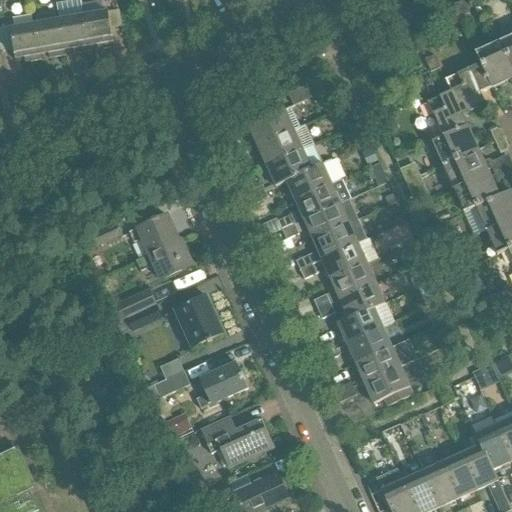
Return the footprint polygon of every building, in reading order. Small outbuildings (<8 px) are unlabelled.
[(461,22),(470,19),(463,2),(454,6),(461,22)] [(109,13),(84,17),(89,48),(90,48),(97,46),(98,51),(115,48),(109,13)] [(65,52),(73,50),(74,55),(90,52),(90,48),(89,48),(84,17),(60,21),(65,52)] [(41,56),(49,55),(50,59),(66,56),(65,52),(60,21),(35,26),(41,56)] [(41,56),(35,26),(11,30),(16,60),(25,59),(26,63),(42,61),(41,56)] [(0,31),(0,40),(2,54),(13,52),(9,30),(0,31)] [(511,38),(500,43),(511,68),(511,38)] [(511,79),(511,68),(500,43),(475,54),(481,66),(492,89),(511,79)] [(434,57),(425,61),(431,74),(440,69),(434,57)] [(492,89),(481,66),(447,81),(452,93),(458,105),(470,100),(474,111),(486,106),(481,94),(492,89)] [(406,84),(412,97),(421,93),(415,80),(406,84)] [(290,96),(294,107),(324,94),(319,83),(290,96)] [(458,105),(452,93),(428,103),(444,139),(445,140),(467,129),(462,117),(474,111),(470,100),(458,105)] [(285,113),(249,129),(257,148),(300,129),(291,110),(285,113)] [(300,129),(257,148),(266,168),(314,146),(306,128),(301,130),(300,129)] [(445,140),(444,139),(433,144),(444,168),(478,153),(467,129),(445,140)] [(495,145),(506,140),(503,132),(497,130),(490,133),(495,145)] [(506,140),(495,145),(500,156),(507,153),(509,147),(506,140)] [(224,151),(228,161),(241,155),(237,146),(224,151)] [(323,167),(314,146),(266,168),(275,188),(286,183),(323,167)] [(373,150),(362,154),(368,167),(378,163),(374,153),(373,150)] [(478,153),(444,168),(454,190),(488,176),(478,153)] [(331,163),(323,167),(286,183),(295,203),(332,187),(341,183),(331,163)] [(415,165),(401,171),(400,171),(406,184),(407,184),(421,178),(416,166),(415,165)] [(245,166),(233,172),(237,181),(249,175),(245,166)] [(498,199),(488,176),(454,190),(464,214),(477,208),(478,209),(499,200),(498,199)] [(332,187),(295,203),(304,223),(341,206),(350,202),(352,201),(343,182),(341,183),(332,187)] [(431,201),(424,185),(410,191),(409,192),(416,207),(417,207),(431,201)] [(253,192),(259,204),(268,200),(262,188),(253,192)] [(259,204),(253,192),(244,196),(250,208),(259,204)] [(511,196),(511,193),(498,199),(499,200),(478,209),(487,231),(511,220),(511,196)] [(393,195),(385,199),(389,208),(397,204),(393,195)] [(313,243),(359,222),(350,202),(341,206),(304,223),(313,243)] [(394,219),(399,228),(407,224),(403,215),(394,219)] [(149,258),(180,245),(168,218),(130,235),(135,245),(142,242),(149,258)] [(283,232),(295,227),(291,218),(279,223),(283,232)] [(511,249),(511,220),(487,231),(498,256),(509,251),(511,249)] [(359,222),(313,243),(318,254),(297,264),(301,273),(313,267),(323,263),(359,246),(368,242),(359,222)] [(88,240),(93,250),(121,236),(116,226),(88,240)] [(299,236),(295,227),(283,232),(287,241),(299,236)] [(368,266),(367,266),(379,261),(370,241),(368,242),(359,246),(323,263),(331,283),(368,266)] [(180,245),(149,258),(135,264),(140,274),(154,268),(161,283),(193,269),(181,244),(180,245)] [(390,249),(392,254),(403,249),(401,244),(390,249)] [(412,258),(420,255),(416,244),(408,248),(412,258)] [(470,258),(456,264),(461,274),(474,268),(470,258)] [(416,277),(427,272),(424,265),(413,270),(416,277)] [(376,286),(368,266),(331,283),(340,302),(376,286)] [(317,276),(313,267),(301,273),(304,281),(317,276)] [(376,286),(340,302),(349,321),(350,322),(375,310),(385,305),(376,286)] [(511,289),(487,300),(491,310),(511,301),(511,289)] [(148,293),(112,310),(118,322),(154,306),(148,293)] [(206,298),(174,313),(191,350),(223,335),(206,298)] [(318,312),(331,307),(326,298),(314,303),(318,312)] [(335,316),(331,307),(318,312),(322,321),(335,316)] [(156,308),(127,321),(132,333),(161,320),(156,308)] [(350,322),(349,321),(338,326),(347,346),(384,330),(375,310),(350,322)] [(384,330),(347,346),(356,366),(393,350),(384,330)] [(324,350),(330,361),(339,357),(333,345),(324,350)] [(330,361),(324,350),(315,354),(321,365),(330,361)] [(393,350),(356,366),(365,387),(402,370),(393,350)] [(113,406),(90,359),(66,371),(90,418),(113,406)] [(497,375),(507,370),(502,361),(492,366),(497,375)] [(165,382),(183,374),(178,362),(159,370),(165,382)] [(236,365),(200,381),(207,396),(196,400),(200,409),(211,404),(212,406),(248,390),(244,381),(245,380),(243,376),(242,376),(236,365)] [(482,370),(486,379),(497,375),(492,366),(482,370)] [(410,390),(402,370),(365,387),(374,406),(385,401),(388,409),(414,397),(410,390)] [(183,374),(165,382),(153,387),(159,401),(189,387),(183,374)] [(351,385),(342,389),(348,401),(357,397),(351,385)] [(348,401),(342,389),(333,393),(338,405),(348,401)] [(194,434),(185,416),(166,425),(175,443),(194,434)] [(262,421),(236,433),(230,419),(200,432),(211,457),(219,453),(227,469),(274,448),(262,421)] [(511,419),(496,427),(511,461),(511,419)] [(511,463),(511,461),(496,427),(475,436),(480,447),(482,446),(494,472),(511,463)] [(500,511),(511,511),(494,472),(482,446),(480,447),(462,455),(479,492),(489,487),(500,511)] [(28,477),(15,453),(0,461),(0,511),(129,511),(157,499),(148,481),(95,506),(97,511),(36,511),(39,511),(29,491),(30,491),(27,485),(33,483),(30,476),(28,477)] [(479,492),(462,455),(443,464),(459,501),(479,492)] [(423,473),(439,510),(459,501),(443,464),(423,473)] [(433,511),(439,510),(423,473),(403,482),(416,511),(433,511)] [(416,511),(403,482),(398,484),(394,476),(390,474),(380,479),(379,483),(383,491),(382,492),(390,511),(416,511)] [(244,511),(259,511),(288,500),(277,477),(236,494),(244,511)] [(206,507),(232,496),(228,486),(201,498),(206,507)]
